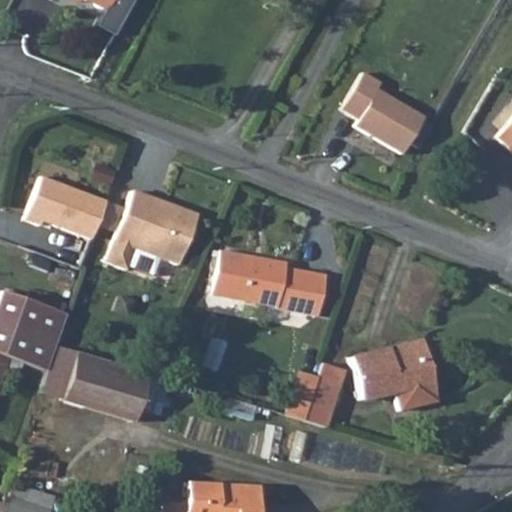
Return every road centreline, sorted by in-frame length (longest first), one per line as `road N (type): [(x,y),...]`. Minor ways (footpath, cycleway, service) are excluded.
road 1 (unclassified): [(511,280),(9,74)]
road 2 (track): [(390,227),(511,24)]
